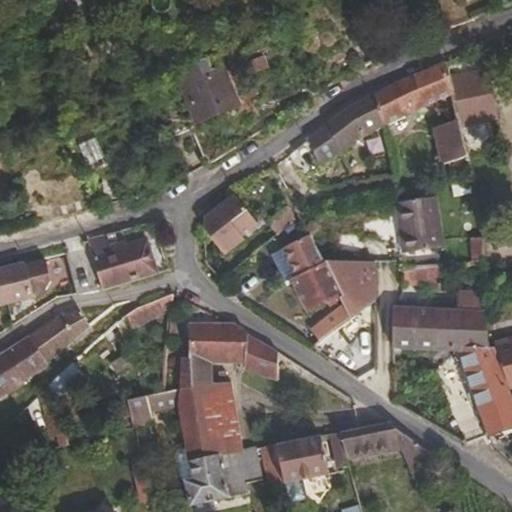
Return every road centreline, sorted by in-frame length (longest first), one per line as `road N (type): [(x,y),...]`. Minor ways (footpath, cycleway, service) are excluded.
road 1 (residential): [(184,198),(179,246),(187,277),(202,293),(511,492)]
road 2 (residential): [(184,198),(330,90),(511,12)]
road 3 (residential): [(0,247),(184,198)]
